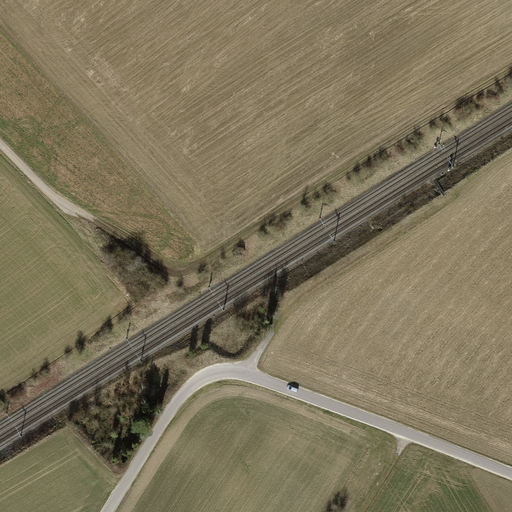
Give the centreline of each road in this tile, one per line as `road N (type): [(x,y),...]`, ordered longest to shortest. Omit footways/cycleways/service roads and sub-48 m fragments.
road 1 (unclassified): [(243,375),(511,475)]
road 2 (track): [(243,375),(300,300),(451,199)]
road 3 (unclassified): [(243,375),(175,410),(105,511)]
